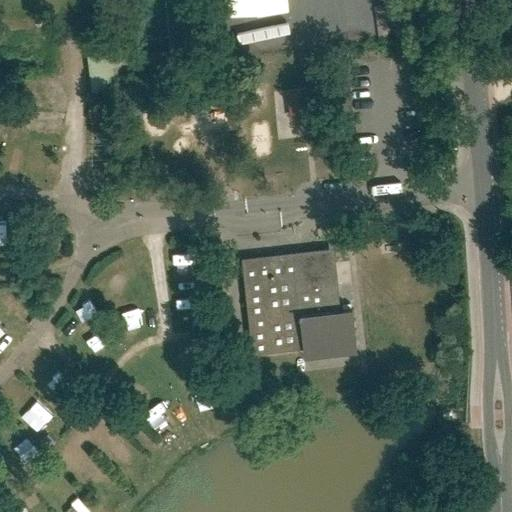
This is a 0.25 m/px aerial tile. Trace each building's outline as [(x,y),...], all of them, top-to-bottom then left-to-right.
[(0,137),(12,139),(15,107),(0,105),(0,137)] [(20,129),(56,135),(59,115),(23,110),(20,129)] [(0,243),(18,242),(16,216),(0,217),(0,243)] [(334,248),(245,256),(253,348),(303,344),(304,358),(361,353),(356,303),(339,305),(334,248)] [(41,399),(22,411),(33,430),(52,418),(41,399)]
